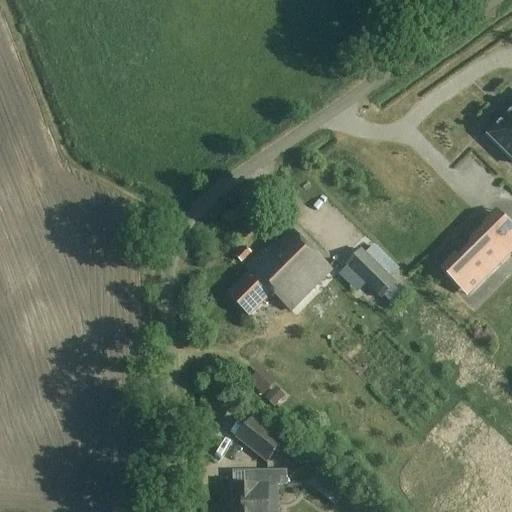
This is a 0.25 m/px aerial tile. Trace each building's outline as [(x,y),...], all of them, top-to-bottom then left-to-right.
[(511,111),(488,136),(511,159),(511,111)] [(480,282),(493,270),(490,268),(509,249),(511,252),(511,226),(501,214),(470,244),(470,248),(459,259),(457,257),(443,271),(462,290),(475,277),(480,282)] [(273,294),(291,311),(331,271),(288,228),(247,269),(251,272),(228,296),(250,317),(273,294)] [(361,252),(347,265),(381,299),(395,285),(361,252)] [(266,366),(255,373),(267,391),(278,384),(266,366)] [(237,439),(267,463),(278,448),(302,465),(306,459),(290,447),(254,418),(237,439)] [(233,511),(277,511),(278,486),(287,486),(287,472),(258,472),(244,473),(245,486),(233,486),(233,511)] [(347,491),(336,507),(342,511),(343,511),(355,497),(347,491)] [(42,511),(46,497),(25,492),(19,511),(42,511)]
